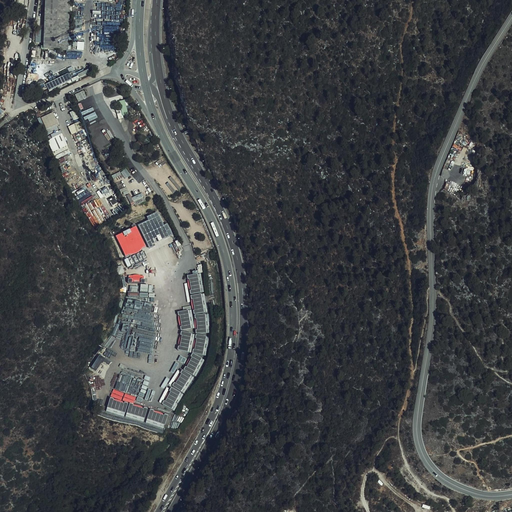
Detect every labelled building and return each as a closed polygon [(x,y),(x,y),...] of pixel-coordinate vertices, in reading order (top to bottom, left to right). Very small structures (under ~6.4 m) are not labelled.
[(69,0),(44,0),(43,51),(67,52),(68,31),(69,20),(69,0)] [(83,21),(69,20),(68,31),(83,31),(83,21)] [(68,74),(46,84),(49,92),(72,82),(68,74)] [(78,101),(87,97),(83,90),(75,94),(78,101)] [(124,100),(118,101),(123,116),(129,115),(124,100)] [(52,113),(39,120),(44,130),(57,124),(52,113)] [(78,123),(68,127),(71,136),(82,132),(78,123)] [(60,131),(47,137),(56,159),(70,153),(60,131)] [(121,172),(125,178),(130,175),(126,169),(121,172)] [(135,206),(145,201),(142,193),(131,198),(135,206)] [(138,225),(149,249),(153,247),(152,244),(173,235),(168,223),(164,225),(158,212),(146,216),(148,221),(138,225)] [(116,234),(125,256),(136,252),(136,251),(144,248),(134,226),(116,234)] [(171,243),(156,248),(160,259),(174,254),(171,243)] [(144,251),(124,260),(128,267),(147,258),(144,251)] [(162,405),(174,411),(182,396),(182,393),(185,393),(193,378),(193,376),(196,376),(204,360),(196,355),(206,355),(208,351),(207,334),(210,334),(208,313),(205,313),(203,276),(196,272),(193,273),(191,275),(188,276),(190,307),(177,308),(180,352),(191,351),(162,404),(162,405)] [(145,282),(144,274),(128,275),(129,283),(145,282)] [(92,367),(97,370),(104,359),(99,356),(92,367)] [(164,429),(168,414),(110,398),(106,412),(164,429)]
